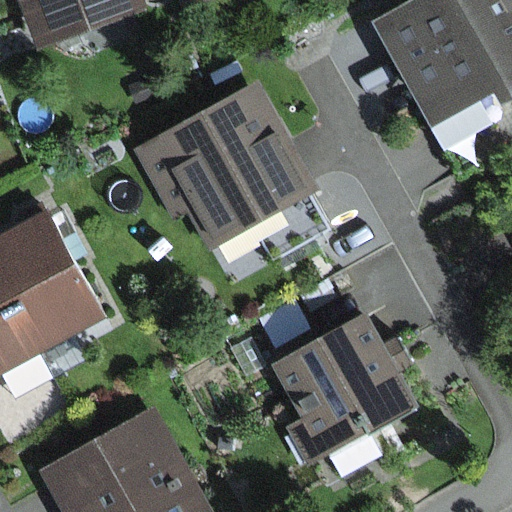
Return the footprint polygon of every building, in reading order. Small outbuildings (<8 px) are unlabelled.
[(147,0),(34,0),(46,36),(148,4),(147,0)] [(511,52),(483,0),(411,0),(396,8),(457,118),(511,87),(511,52)] [(511,0),(483,0),(511,52),(511,0)] [(255,94),(171,141),(232,249),(316,201),(255,94)] [(61,215),(0,247),(0,254),(53,354),(117,320),(61,215)] [(0,254),(0,381),(53,354),(0,254)] [(371,315),(284,364),(329,444),(416,395),(371,315)] [(120,363),(21,413),(71,511),(128,511),(182,485),(120,363)]
